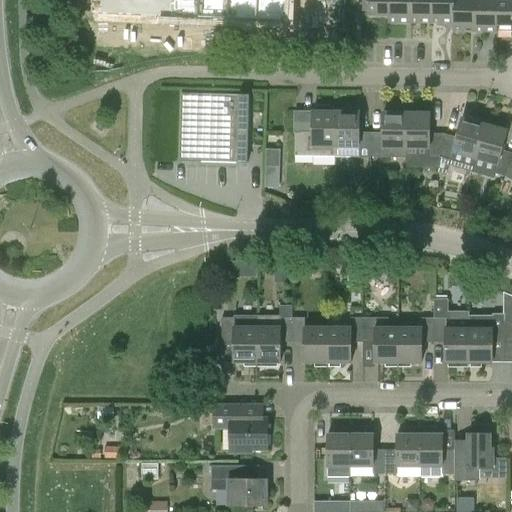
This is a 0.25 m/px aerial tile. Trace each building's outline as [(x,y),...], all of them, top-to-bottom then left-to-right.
[(100,0),(100,14),(287,22),(287,0),(100,0)] [(362,0),(363,10),(368,10),(368,15),(388,15),(388,22),(389,22),(389,0),(362,0)] [(410,0),(389,0),(389,22),(410,23),(410,0)] [(433,0),(410,0),(410,23),(433,23),(433,0)] [(454,0),(433,0),(433,23),(453,24),(453,31),(454,31),(454,0)] [(454,0),(454,31),(475,32),(475,0),(454,0)] [(475,0),(475,32),(497,32),(497,0),(475,0)] [(511,0),(497,0),(497,32),(497,25),(511,25),(511,0)] [(249,96),(181,94),(179,162),(247,164),(249,96)] [(295,155),(335,156),(336,112),(296,111),(295,155)] [(335,156),(371,157),(371,132),(359,132),(360,112),(336,112),(335,156)] [(383,133),(371,132),(371,157),(407,157),(407,148),(408,113),(384,113),(383,133)] [(407,148),(430,148),(430,158),(440,158),(444,134),(443,134),(430,134),(430,113),(408,113),(407,148)] [(450,161),(453,152),(475,158),(485,124),(462,118),(457,137),(444,134),(440,158),(450,161)] [(496,173),(505,176),(511,161),(511,153),(502,151),(507,131),(485,124),(475,158),(498,164),(496,173)] [(265,186),(281,186),(282,147),(266,147),(265,186)] [(468,363),(469,316),(469,311),(448,311),(448,299),(434,299),(434,319),(434,342),(446,342),(446,363),(468,363)] [(281,342),(293,342),(293,317),(293,306),(280,306),(280,316),(257,316),(257,362),(263,362),(263,366),(277,366),(277,362),(281,362),(281,342)] [(493,316),(469,316),(468,363),(493,363),(493,348),(494,348),(494,343),(504,343),(505,314),(493,314),(493,316)] [(217,362),(234,362),(257,362),(257,316),(234,315),(234,318),(222,318),(222,342),(217,342),(217,362)] [(293,342),(304,342),(304,362),(327,362),(327,327),(304,327),(304,317),(293,317),(293,342)] [(351,343),(363,343),(363,318),(351,318),(351,327),(327,327),(327,362),(351,363),(351,343)] [(398,328),(388,328),(388,318),(363,318),(363,343),(375,342),(375,363),(398,363),(398,328)] [(422,328),(398,328),(398,363),(422,363),(422,342),(434,342),(434,319),(422,319),(422,328)] [(215,429),(231,429),(231,452),(251,452),(251,449),(267,449),(267,419),(262,419),(262,405),(214,404),(215,429)] [(167,405),(166,416),(200,417),(200,405),(167,405)] [(328,467),(350,467),(350,434),(328,434),(328,467)] [(385,450),(373,450),(373,434),(350,434),(350,467),(351,467),(351,477),(374,477),(374,473),(385,473),(385,450)] [(397,450),(385,450),(385,473),(398,473),(398,477),(419,477),(419,434),(397,434),(397,450)] [(455,450),(443,450),(443,434),(419,434),(419,477),(442,477),(442,474),(454,474),(455,450)] [(454,474),(455,474),(455,480),(478,480),(478,468),(493,468),(493,448),(490,448),(490,434),(468,434),(468,441),(455,441),(455,450),(454,474)] [(212,490),(228,490),(228,506),(267,506),(267,479),(259,479),(259,465),(212,465),(212,490)] [(354,511),(386,511),(386,499),(354,499),(354,511)] [(350,511),(351,501),(336,501),(336,511),(350,511)]
